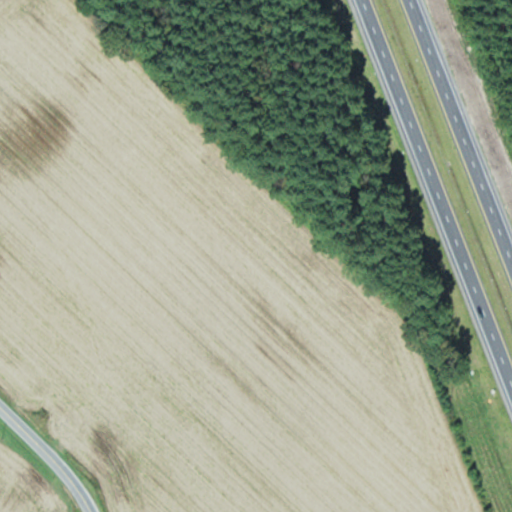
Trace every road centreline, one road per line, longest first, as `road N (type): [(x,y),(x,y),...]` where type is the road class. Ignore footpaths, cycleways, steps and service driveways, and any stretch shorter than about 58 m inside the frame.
road 1 (motorway): [(361,0),(511,381)]
road 2 (motorway): [(511,229),(420,0)]
road 3 (tertiary): [(0,403),(87,491),(95,511)]
